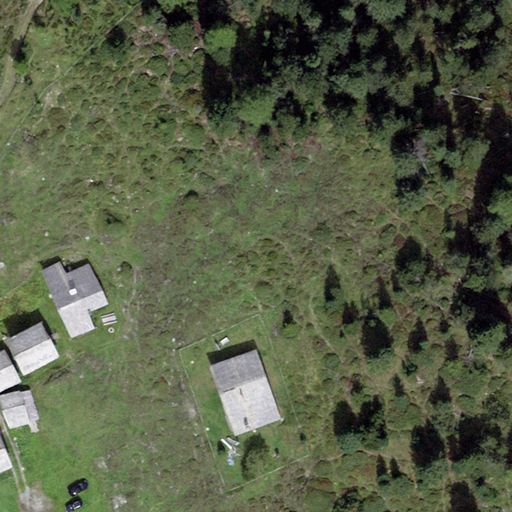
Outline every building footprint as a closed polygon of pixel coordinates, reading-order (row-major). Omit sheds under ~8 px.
[(91,264),(65,275),(60,263),(42,271),(71,339),(95,329),(88,311),(108,303),(91,264)] [(4,341),(22,375),(58,357),(40,323),(4,341)] [(280,418),(255,350),(210,367),(236,434),(280,418)] [(0,391),(19,381),(2,352),(0,352),(0,391)] [(18,390),(0,395),(0,398),(10,428),(28,422),(38,419),(30,391),(19,393),(18,390)] [(0,472),(11,468),(0,437),(0,472)]
